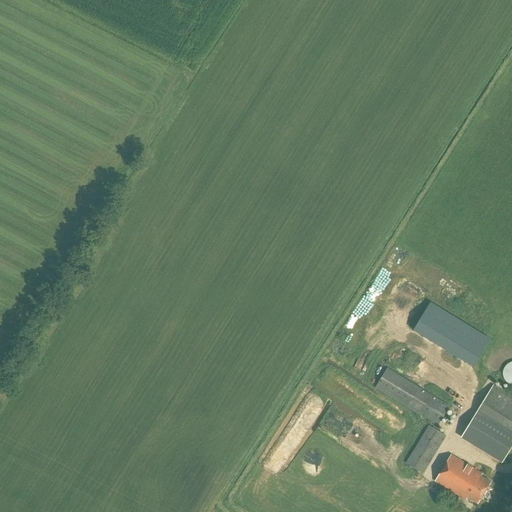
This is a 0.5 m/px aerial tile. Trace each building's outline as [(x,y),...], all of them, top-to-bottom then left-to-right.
[(366,304),(361,311),(369,317),(374,310),(366,304)] [(511,362),(510,363),(508,364),(507,365),(506,366),(505,367),(504,368),(504,369),(503,370),(503,371),(503,372),(503,373),(503,374),(503,375),(503,376),(503,377),(504,378),(504,379),(504,380),(505,381),(506,382),(506,383),(507,383),(508,384),(510,385),(511,385),(511,386),(511,385),(511,362)] [(437,426),(443,416),(449,406),(387,368),(376,388),(437,426)] [(511,397),(493,386),(476,413),(468,427),(460,440),(481,452),(501,464),(511,445),(511,397)] [(423,474),(446,436),(429,425),(406,463),(423,474)] [(477,504),(491,482),(480,476),(482,474),(451,455),(435,481),(466,500),(467,498),(477,504)]
